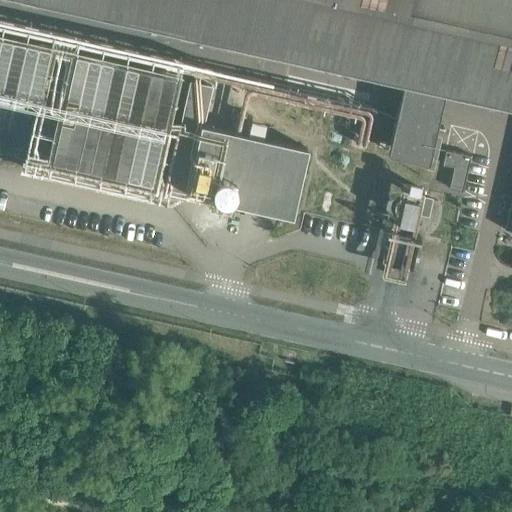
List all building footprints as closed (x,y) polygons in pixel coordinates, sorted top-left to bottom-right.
[(511,0),(39,0),(38,7),(167,36),(169,28),(179,31),(180,28),(181,22),(199,26),(195,43),(215,47),(219,30),(362,62),(376,65),(383,67),(394,69),(402,71),(440,79),(461,84),(460,89),(458,97),(500,107),(502,107),(505,94),(511,95),(511,0)] [(210,86),(189,81),(166,186),(291,215),(306,148),(201,125),(210,86)] [(462,191),(470,155),(445,149),(442,163),(453,166),(448,188),(462,191)] [(417,211),(429,213),(432,197),(403,191),(398,219),(415,222),(417,211)] [(387,269),(406,273),(416,232),(395,227),(389,255),(390,255),(387,269)]
